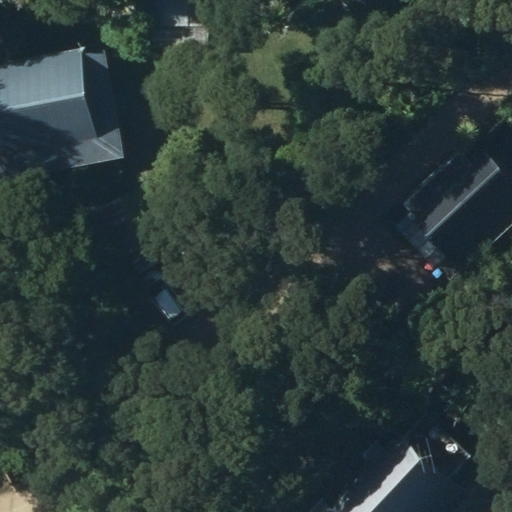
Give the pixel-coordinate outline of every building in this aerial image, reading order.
[(150,0),(150,25),(154,25),(153,50),(210,50),(210,0),(150,0)] [(0,183),(128,159),(108,49),(83,54),(82,48),(0,64),(0,183)] [(418,205),(466,259),(511,218),(511,185),(478,149),(418,205)] [(159,263),(121,197),(76,224),(113,290),(159,263)] [(439,511),(460,489),(412,445),(351,511),(439,511)] [(496,511),(511,511),(511,496),(496,511)]
